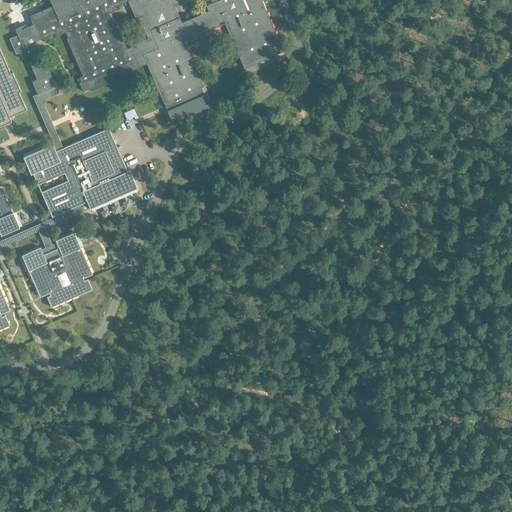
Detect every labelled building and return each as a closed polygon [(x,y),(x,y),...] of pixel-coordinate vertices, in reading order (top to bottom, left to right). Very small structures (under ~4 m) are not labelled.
[(8,39),(14,55),(19,52),(22,59),(27,57),(37,79),(32,81),(38,94),(55,86),(35,41),(56,32),(57,36),(65,32),(68,38),(66,38),(83,76),(79,77),(79,78),(77,79),(83,91),(89,89),(90,91),(91,90),(91,91),(101,86),(102,85),(103,86),(112,81),(114,80),(114,81),(123,76),(125,75),(125,76),(135,72),(135,71),(136,71),(135,69),(146,64),(164,104),(164,103),(165,106),(167,111),(173,123),(212,105),(206,93),(204,94),(201,87),(203,85),(184,41),(225,23),(244,68),(283,50),(261,0),(50,0),(53,6),(29,16),(33,24),(21,29),(20,27),(15,29),(18,35),(8,39)] [(27,21),(21,8),(11,14),(17,26),(27,21)] [(0,126),(11,121),(9,117),(26,110),(18,92),(21,91),(13,73),(11,73),(0,48),(0,126)] [(51,146),(23,158),(27,165),(31,175),(33,174),(38,185),(64,173),(68,180),(41,192),(52,217),(87,201),(88,202),(90,207),(90,208),(137,188),(137,187),(130,170),(127,171),(127,170),(109,129),(108,128),(63,148),(44,106),(47,99),(60,93),(57,87),(56,87),(55,86),(38,94),(32,96),(45,125),(47,130),(55,147),(53,148),(52,145),(51,146)] [(79,114),(66,118),(67,124),(60,126),(61,130),(70,127),(71,131),(83,127),(79,114)] [(124,120),(128,128),(138,123),(135,116),(124,120)] [(1,186),(0,186),(0,232),(2,236),(20,228),(1,186)] [(84,278),(93,274),(74,232),(56,240),(59,248),(44,255),(41,247),(23,256),(41,297),(50,293),(51,295),(48,296),(52,307),(75,297),(93,289),(88,279),(85,280),(84,278)] [(2,314),(11,310),(0,285),(0,329),(11,325),(6,315),(3,317),(2,314)]
